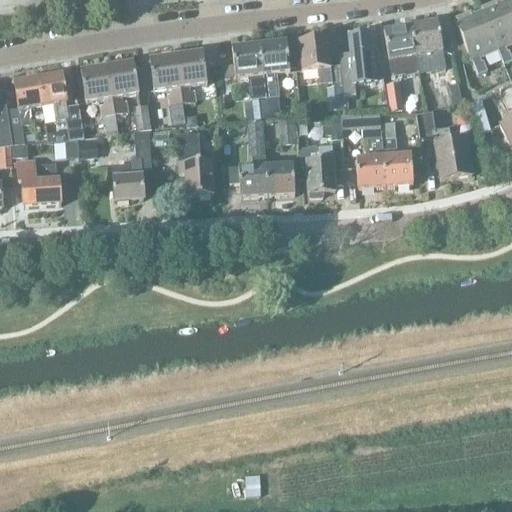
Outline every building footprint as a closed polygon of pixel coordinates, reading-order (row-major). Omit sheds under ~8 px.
[(482,14),(480,15),(497,53),(503,68),(511,64),(511,62),(508,54),(507,54),(505,49),(511,46),(511,17),(506,4),(497,8),(495,5),(496,5),(496,4),(480,10),(481,12),(482,14)] [(497,53),(480,15),(471,19),(470,16),(471,16),(470,14),(455,21),(455,23),(456,22),(457,24),(455,25),(471,63),(478,78),(487,74),(483,64),(481,65),(479,60),(497,53)] [(410,30),(418,77),(421,89),(419,77),(432,75),(429,58),(442,56),(436,26),(410,30)] [(404,80),(418,77),(410,30),(383,35),(389,65),(399,64),(400,71),(402,70),(404,80)] [(330,70),(333,98),(342,97),(342,100),(355,99),(352,71),(358,71),(359,87),(375,85),(370,37),(347,39),(350,68),(330,70)] [(321,99),(333,98),(330,70),(328,42),(298,45),(301,76),(319,74),(321,99)] [(285,46),(259,49),(265,102),(278,101),(276,79),(289,77),(285,46)] [(265,102),(259,49),(231,53),(235,84),(247,82),(250,104),(265,102)] [(202,56),(176,60),(182,107),(195,106),(193,94),(189,95),(188,90),(206,88),(202,56)] [(182,107),(176,60),(149,63),(153,95),(172,93),(172,97),(168,98),(169,109),(179,108),(182,107)] [(133,65),(106,70),(115,117),(127,115),(125,104),(121,105),(120,100),(138,97),(133,65)] [(102,120),(102,119),(115,117),(106,70),(80,75),(86,106),(104,103),(104,108),(100,109),(102,120)] [(61,78),(37,82),(42,110),(54,108),(57,124),(65,122),(68,145),(83,142),(78,109),(67,111),(61,78)] [(18,112),(6,114),(12,149),(24,148),(21,130),(33,128),(30,112),(42,110),(37,82),(14,86),(18,112)] [(446,89),(451,111),(462,109),(458,87),(446,89)] [(511,113),(511,88),(500,94),(510,115),(511,113)] [(399,90),(386,92),(390,116),(402,114),(399,90)] [(183,114),(182,107),(179,108),(169,109),(170,116),(183,114)] [(132,111),(136,136),(151,134),(147,109),(132,111)] [(6,114),(5,110),(0,110),(0,151),(12,149),(6,114)] [(115,117),(102,119),(106,140),(118,138),(115,117)] [(380,117),(340,120),(341,134),(361,133),(362,144),(367,143),(368,154),(365,154),(365,162),(355,163),(357,193),(385,191),(382,143),(380,117)] [(415,120),(419,145),(433,142),(439,184),(471,179),(465,142),(450,145),(448,133),(434,135),(432,118),(415,120)] [(511,121),(499,128),(511,154),(511,121)] [(68,144),(67,135),(63,135),(60,140),(60,145),(68,144)] [(111,170),(114,205),(143,203),(141,174),(151,174),(148,137),(132,138),(134,164),(128,164),(129,168),(111,170)] [(198,138),(177,139),(179,179),(185,179),(186,200),(213,199),(211,165),(199,165),(198,138)] [(395,143),(382,143),(385,191),(413,189),(410,158),(396,159),(395,143)] [(309,201),(322,201),(322,196),(334,195),(333,163),(332,163),(331,150),(319,151),(319,152),(302,153),(300,155),(301,170),(306,169),(307,197),(309,197),(309,201)] [(0,151),(0,172),(12,172),(11,151),(0,151)] [(252,171),(228,172),(229,188),(239,188),(240,202),(267,200),(266,170),(265,160),(252,161),(252,171)] [(16,165),(17,188),(21,188),(23,211),(60,209),(58,183),(56,183),(55,168),(35,170),(35,164),(16,165)] [(293,169),(266,170),(267,200),(295,199),(293,169)] [(259,479),(245,480),(246,499),(261,498),(259,479)]
